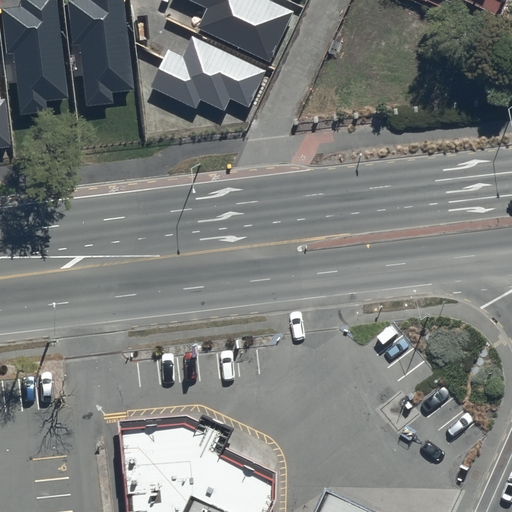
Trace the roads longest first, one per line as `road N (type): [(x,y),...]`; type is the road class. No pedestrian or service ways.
road 1 (secondary): [(0,246),(511,183)]
road 2 (secondary): [(457,258),(0,310)]
